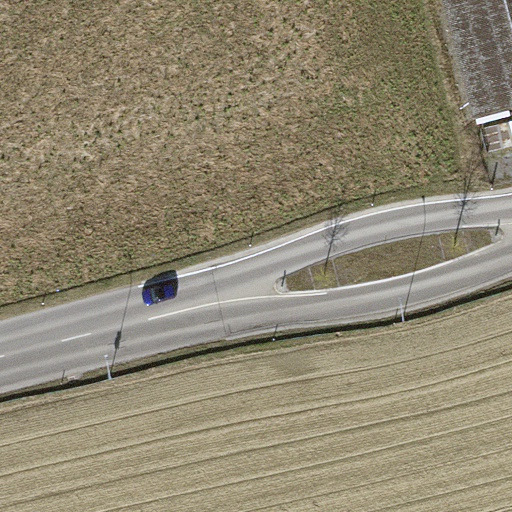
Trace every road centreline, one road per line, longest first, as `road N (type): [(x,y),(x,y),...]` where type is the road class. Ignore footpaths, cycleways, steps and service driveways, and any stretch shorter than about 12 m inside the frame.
road 1 (tertiary): [(511,212),(443,215),(341,237),(189,308)]
road 2 (tertiary): [(189,308),(347,304),(454,278),(511,251)]
road 3 (tertiary): [(189,308),(0,359)]
